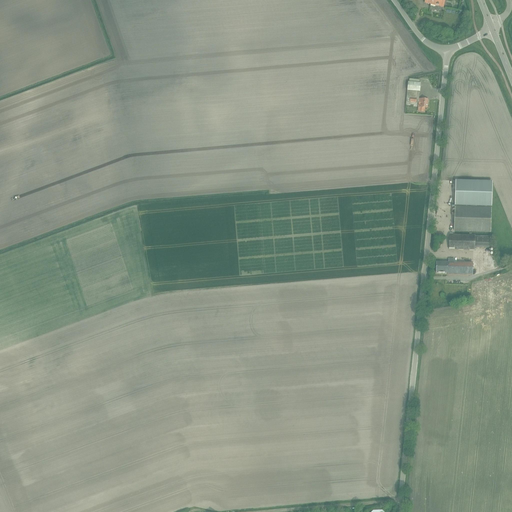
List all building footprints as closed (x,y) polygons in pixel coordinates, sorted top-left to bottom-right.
[(427,108),(428,100),(416,99),(417,91),(420,92),(420,83),(408,82),(406,105),(410,105),(411,102),(419,103),(418,112),(424,112),(425,108),(427,108)] [(456,181),(455,207),(491,208),(492,183),(456,181)] [(491,208),(455,207),(455,232),(490,233),(491,208)] [(491,236),(490,236),(449,235),(449,249),(475,250),(475,248),(490,248),(491,236)] [(454,259),(449,259),(449,262),(437,262),(436,273),(447,273),(447,274),(472,275),(473,263),(454,263),(454,259)]
